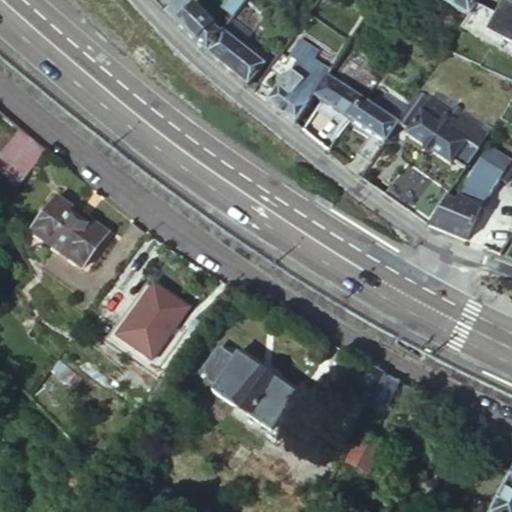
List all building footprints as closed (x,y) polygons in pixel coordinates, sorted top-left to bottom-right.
[(184,0),(169,0),(164,6),(168,9),(163,14),(166,16),(175,25),(190,5),(184,0)] [(437,0),(469,19),(475,9),(480,0),(437,0)] [(511,47),(511,5),(501,0),(498,0),(482,33),(511,47)] [(216,39),(219,35),(190,5),(175,25),(179,29),(192,41),(205,54),(210,47),(216,39)] [(221,32),(228,37),(237,26),(229,21),(228,23),(221,32)] [(221,32),(219,35),(216,39),(210,47),(205,54),(206,56),(210,59),(226,71),(248,88),(264,65),(228,37),(221,32)] [(278,60),(280,56),(284,50),(277,45),(264,65),(271,71),(278,60)] [(281,82),(283,78),(293,64),(280,56),(278,60),(271,71),(269,73),(281,82)] [(318,90),(324,81),(294,62),(293,64),(283,78),(313,98),(318,90)] [(355,72),(343,63),(332,82),(343,90),(355,72)] [(251,90),(255,94),(266,78),(269,73),(271,71),(264,65),(248,88),(251,90)] [(353,89),(367,99),(376,85),(362,76),(353,89)] [(319,102),(328,88),(332,82),(326,77),(324,81),(318,90),(313,98),(319,102)] [(304,113),(313,98),(283,78),(281,82),(278,85),(266,103),(273,108),(291,123),(295,126),(304,113)] [(332,82),(328,88),(319,102),(346,120),(360,101),(347,92),(343,90),(332,82)] [(396,125),(409,107),(387,93),(381,103),(390,110),(385,117),(396,125)] [(419,93),(409,107),(396,125),(407,132),(405,137),(450,168),(453,163),(463,171),(469,163),(482,144),(491,130),(484,125),(481,128),(455,108),(452,112),(442,106),(419,93)] [(394,129),(396,125),(385,117),(372,109),(364,103),(360,101),(347,120),(367,134),(354,154),(369,165),(370,163),(394,129)] [(0,178),(11,187),(16,191),(45,152),(20,131),(0,156),(0,178)] [(466,178),(461,175),(460,175),(447,195),(444,199),(451,203),(455,199),(479,206),(482,201),(489,192),(498,178),(506,167),(510,160),(488,147),(467,178),(466,178)] [(511,170),(506,167),(498,178),(504,181),(511,170)] [(11,196),(16,191),(11,187),(6,192),(11,196)] [(426,226),(439,207),(427,199),(414,218),(418,220),(426,226)] [(440,205),(439,207),(426,226),(436,230),(463,240),(479,206),(455,199),(451,203),(444,199),(440,205)] [(107,237),(56,201),(30,236),(80,272),(107,237)] [(185,308),(151,284),(114,336),(149,359),(185,308)] [(238,354),(233,361),(215,386),(211,391),(270,433),(295,396),(238,354)] [(210,382),(215,386),(233,361),(228,357),(213,358),(206,369),(210,382)] [(334,400),(337,359),(316,357),(313,398),(334,400)] [(374,370),(373,369),(364,372),(356,382),(358,392),(361,394),(371,399),(384,375),(374,370)] [(396,381),(384,375),(371,399),(387,407),(399,382),(396,381)] [(366,408),(371,399),(361,394),(353,410),(363,415),(366,408)] [(381,447),(365,439),(353,460),(370,469),(381,447)] [(337,467),(342,456),(340,456),(337,457),(335,457),(333,458),(323,477),(329,480),(337,467)] [(511,511),(511,470),(490,511),(511,511)]
